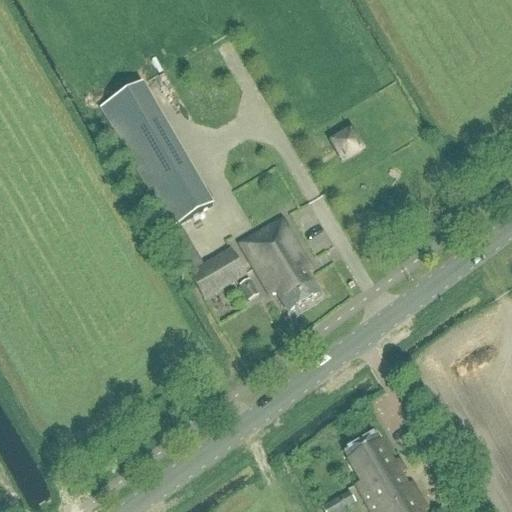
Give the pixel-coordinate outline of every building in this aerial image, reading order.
[(100,112),(150,198),(192,174),(141,87),(100,112)] [(192,174),(150,198),(171,233),(212,209),(192,174)] [(328,199),(316,205),(328,230),(340,224),(328,199)] [(286,316),(319,297),(306,275),(310,273),(281,223),(240,248),(269,298),(274,295),(286,316)] [(244,277),(230,253),(188,278),(202,302),(244,277)] [(249,282),(239,289),(248,304),(258,298),(249,282)] [(426,511),(411,486),(406,489),(399,477),(404,474),(397,463),(392,466),(376,437),(375,436),(343,455),(343,456),(344,456),(361,486),(355,488),(368,511),(426,511)] [(347,511),(356,507),(348,495),(321,511),(347,511)] [(463,508),(469,505),(464,496),(458,499),(463,508)]
